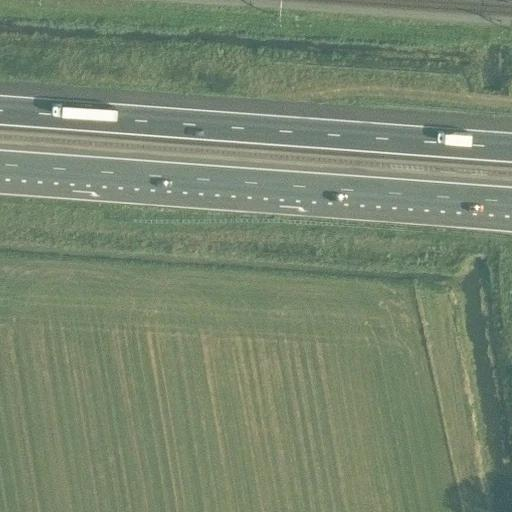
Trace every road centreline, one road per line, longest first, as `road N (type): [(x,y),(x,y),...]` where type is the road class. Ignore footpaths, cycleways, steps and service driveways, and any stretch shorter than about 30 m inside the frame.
road 1 (motorway): [(0,166),(511,204)]
road 2 (motorway): [(511,148),(0,111)]
